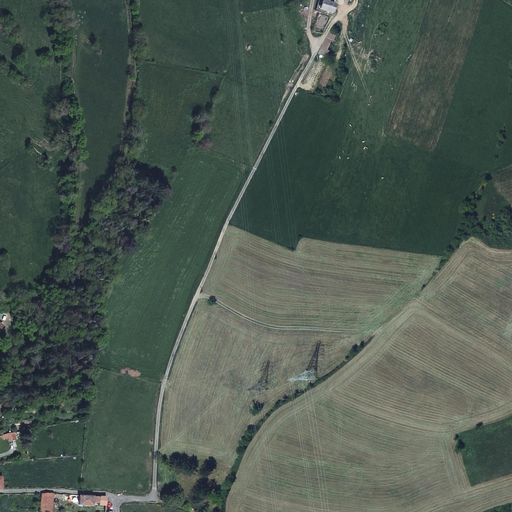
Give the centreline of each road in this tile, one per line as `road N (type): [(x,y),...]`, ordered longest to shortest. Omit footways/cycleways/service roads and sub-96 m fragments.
road 1 (track): [(511,101),(460,238),(423,287),(324,377),(271,412),(219,511)]
road 2 (unknown): [(154,497),(174,339)]
